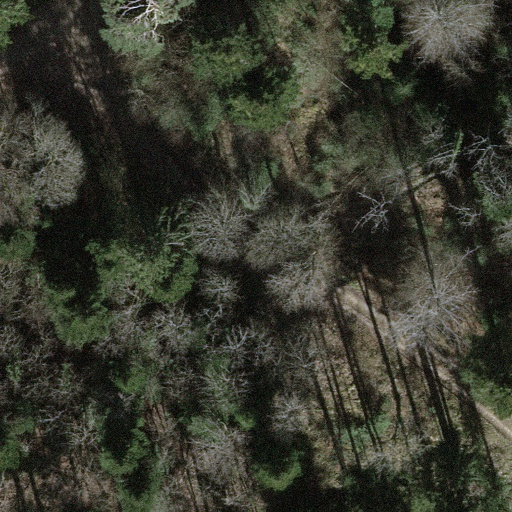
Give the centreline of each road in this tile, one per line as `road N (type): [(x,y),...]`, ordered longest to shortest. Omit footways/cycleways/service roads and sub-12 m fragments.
road 1 (track): [(73,28),(222,196),(511,412)]
road 2 (track): [(91,0),(41,56),(0,77)]
